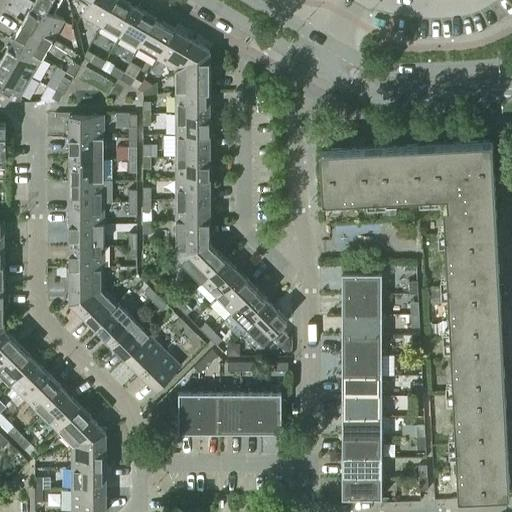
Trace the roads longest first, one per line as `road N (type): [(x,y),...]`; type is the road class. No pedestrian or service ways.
road 1 (residential): [(138,461),(129,406),(40,312),(36,138),(25,117),(0,101)]
road 2 (residential): [(310,290),(294,117),(319,56)]
road 3 (residential): [(310,290),(242,228),(242,92)]
road 4 (tertiary): [(319,56),(391,92),(511,88)]
road 5 (residential): [(309,461),(310,290)]
road 6 (residential): [(138,461),(309,461)]
